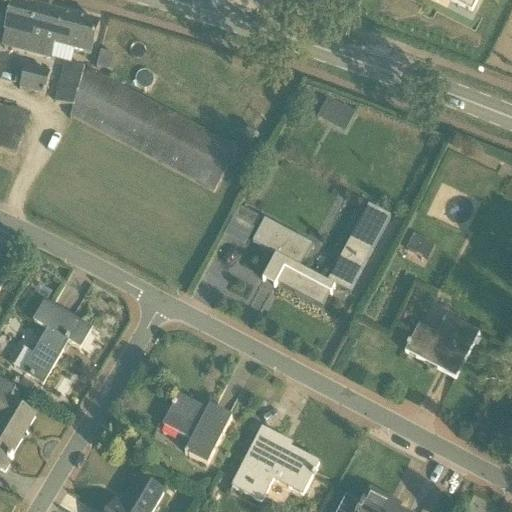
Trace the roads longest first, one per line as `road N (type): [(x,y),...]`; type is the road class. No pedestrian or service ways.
road 1 (residential): [(511,486),(163,305)]
road 2 (secondary): [(511,120),(160,0)]
road 3 (residential): [(38,511),(163,305)]
road 4 (residential): [(163,305),(0,220)]
